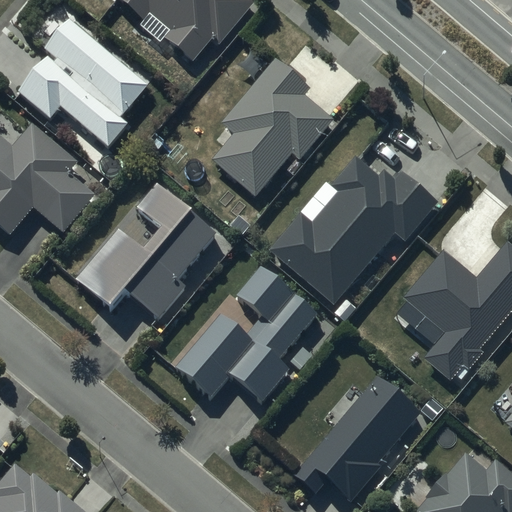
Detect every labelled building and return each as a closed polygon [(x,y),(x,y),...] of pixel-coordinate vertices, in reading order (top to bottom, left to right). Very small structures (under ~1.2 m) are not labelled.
[(255,0),(116,0),(191,63),(214,37),(220,42),(255,0)] [(121,121),(148,88),(68,23),(43,52),(55,61),(52,65),(46,60),(18,94),(50,121),(58,110),(108,150),(128,126),(121,121)] [(310,87),(276,58),(222,121),(234,132),(211,159),(257,197),(293,154),(300,159),(334,119),(304,94),(310,87)] [(76,164),(29,126),(11,148),(0,139),(0,229),(9,237),(31,210),(62,236),(93,197),(66,175),(76,164)] [(438,200),(400,168),(393,176),(383,168),(377,175),(352,154),(271,249),(334,303),(394,231),(404,240),(438,200)] [(216,237),(155,186),(135,210),(160,231),(142,251),(117,230),(76,280),(111,309),(124,294),(159,322),(186,289),(179,283),(216,237)] [(511,310),(511,245),(508,242),(477,280),(444,253),(407,298),(449,332),(427,358),(451,377),(462,363),(470,369),(484,352),(481,349),(511,310)] [(277,364),(316,317),(259,269),(234,299),(260,321),(245,338),(220,318),(175,371),(210,400),(229,378),(260,404),(287,373),(277,364)] [(417,417),(376,382),(295,474),(316,492),(327,479),(352,501),(383,465),(379,461),(417,417)] [(511,511),(511,472),(495,459),(487,469),(464,452),(447,474),(445,472),(425,497),(427,499),(416,511),(511,511)] [(81,511),(60,494),(58,497),(33,477),(30,480),(14,467),(0,484),(0,511),(81,511)]
